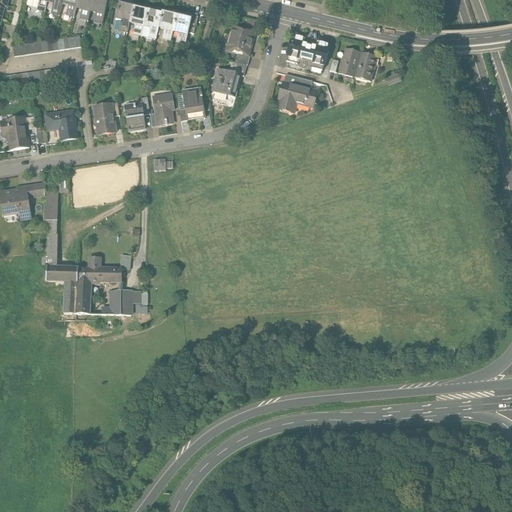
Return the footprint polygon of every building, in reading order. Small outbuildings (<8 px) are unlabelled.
[(0,0),(0,4),(6,6),(6,7),(8,8),(10,0),(0,0)] [(46,13),(48,4),(48,0),(33,0),(39,2),(37,11),(46,13)] [(64,0),(48,0),(48,4),(53,5),(51,15),(60,17),(63,6),(64,0)] [(64,0),(63,6),(68,7),(66,16),(75,18),(77,9),(79,0),(64,0)] [(94,0),(79,0),(77,9),(83,10),(80,20),(89,22),(92,13),(94,0)] [(109,0),(94,0),(92,13),(97,14),(95,23),(104,25),(109,0)] [(129,34),(131,24),(135,7),(121,3),(117,20),(122,22),(120,32),(129,34)] [(143,37),(145,27),(149,10),(135,7),(131,24),(136,25),(134,35),(143,37)] [(157,41),(160,29),(164,14),(149,10),(145,27),(150,29),(148,39),(157,41)] [(172,42),(174,32),(179,15),(164,12),(164,14),(160,29),(165,30),(163,40),(172,42)] [(193,19),(179,15),(174,32),(180,34),(177,44),(186,46),(193,19)] [(239,55),(251,58),(258,31),(233,25),(226,52),(239,55)] [(325,73),(333,44),(294,34),(286,62),(325,73)] [(82,48),(80,37),(13,47),(15,58),(82,48)] [(339,75),(355,79),(361,54),(345,50),(339,75)] [(355,79),(372,84),(379,58),(361,54),(355,79)] [(248,67),(251,58),(239,55),(236,64),(233,63),(230,73),(243,76),(244,76),(246,67),(248,67)] [(330,72),(336,74),(339,62),(333,61),(330,72)] [(69,79),(68,68),(5,77),(7,88),(69,79)] [(212,93),(237,99),(243,76),(230,73),(218,70),(212,93)] [(385,80),(388,88),(400,83),(399,74),(385,80)] [(298,107),(316,111),(320,93),(283,83),(275,111),(296,116),(298,107)] [(177,92),(182,124),(206,120),(202,89),(177,92)] [(155,115),(157,129),(175,126),(173,113),(176,112),(173,94),(153,97),(155,115)] [(142,103),(144,117),(150,116),(148,102),(142,103)] [(124,106),(128,134),(146,131),(144,117),(142,103),(124,106)] [(93,108),(98,138),(118,135),(116,118),(113,104),(93,108)] [(80,141),(75,110),(44,115),(47,134),(59,132),(61,144),(80,141)] [(27,119),(26,118),(0,122),(3,140),(8,139),(10,153),(31,150),(28,132),(27,119)] [(35,118),(27,119),(28,132),(37,131),(35,118)] [(46,145),(44,133),(37,134),(39,146),(46,145)] [(56,182),(56,194),(59,194),(59,195),(67,195),(67,181),(56,182)] [(16,191),(0,193),(0,196),(3,218),(20,215),(21,224),(33,222),(30,201),(45,199),(45,194),(46,185),(16,189),(16,191)] [(56,194),(45,194),(45,199),(43,268),(47,268),(57,268),(59,195),(59,194),(56,194)] [(89,269),(57,268),(47,268),(46,284),(65,285),(64,317),(75,317),(76,285),(78,285),(77,317),(92,317),(92,285),(123,286),(124,270),(103,269),(103,259),(89,259),(89,269)] [(133,306),(142,306),(142,294),(134,294),(134,292),(119,292),(111,294),(111,309),(102,309),(102,317),(134,317),(133,306)]
